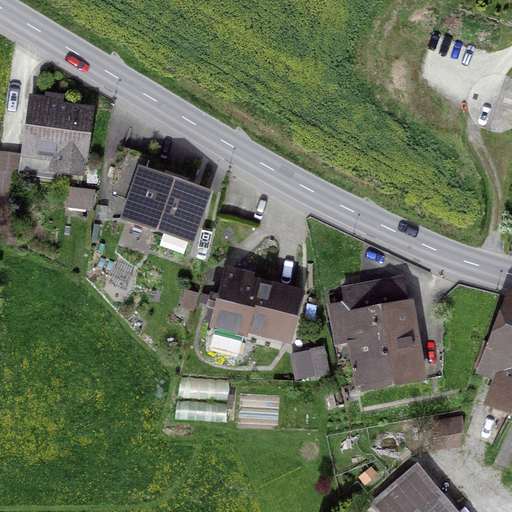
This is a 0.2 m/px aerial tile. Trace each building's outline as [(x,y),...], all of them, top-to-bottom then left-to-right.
[(58,167),(80,170),(88,112),(59,107),(60,105),(34,101),(27,149),(60,153),(58,167)] [(201,213),(199,210),(205,192),(144,171),(149,158),(122,148),(113,174),(110,193),(133,200),(126,219),(164,232),(160,246),(183,254),(194,223),(198,222),(201,213)] [(91,206),(93,191),(69,188),(67,203),(91,206)] [(248,327),(289,338),(299,295),(249,282),(250,276),(228,271),(221,298),(212,296),(209,306),(219,308),(211,347),(237,354),(243,332),(246,333),(248,327)] [(352,350),(358,385),(414,374),(398,281),(342,291),(344,304),(330,306),(333,321),(336,320),(341,352),(352,350)] [(511,305),(508,304),(482,372),(497,377),(488,401),(511,410),(511,305)] [(297,377),(331,373),(328,345),(294,348),(297,377)] [(450,446),(450,448),(459,447),(463,425),(462,421),(433,425),(437,448),(450,446)] [(459,511),(420,465),(374,503),(382,511),(459,511)]
